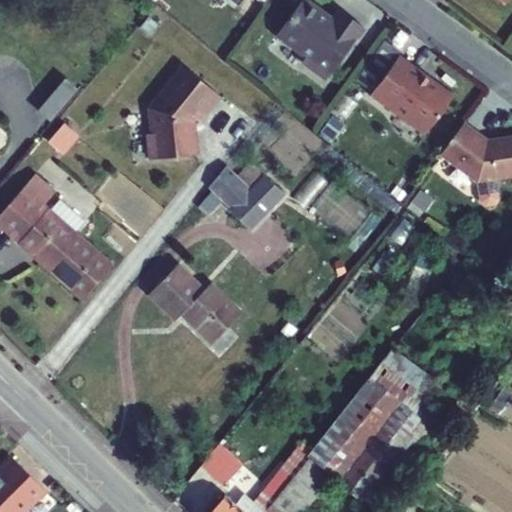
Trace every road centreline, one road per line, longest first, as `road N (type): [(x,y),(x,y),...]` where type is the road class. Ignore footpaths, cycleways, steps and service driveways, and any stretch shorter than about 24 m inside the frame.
road 1 (tertiary): [(8,384),(139,511)]
road 2 (residential): [(511,81),(403,0)]
